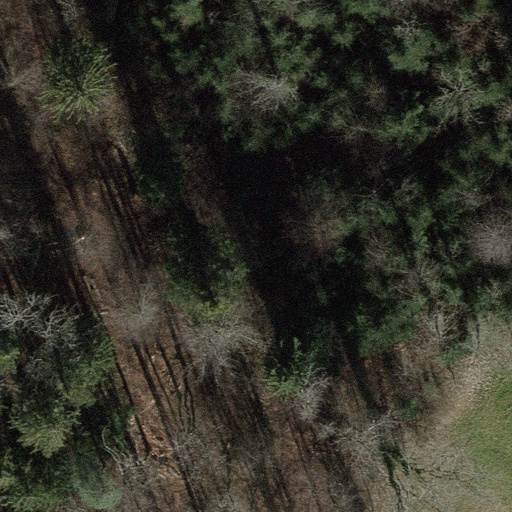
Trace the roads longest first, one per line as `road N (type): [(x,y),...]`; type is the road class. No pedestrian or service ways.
road 1 (track): [(0,145),(79,195),(230,268)]
road 2 (track): [(511,82),(476,112),(442,113),(408,87),(344,0)]
